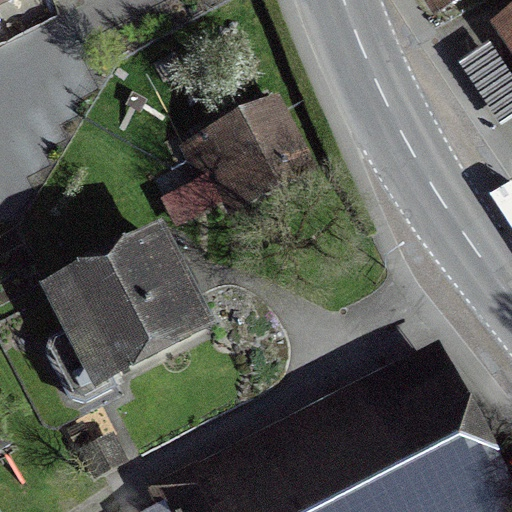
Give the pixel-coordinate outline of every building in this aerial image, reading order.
[(430,0),(436,9),(451,0),(430,0)] [(511,8),(490,24),(511,54),(511,8)] [(511,98),(511,95),(492,65),(468,81),(490,113),(511,98)] [(263,122),(221,143),(247,192),(287,171),(263,122)] [(196,332),(151,245),(53,296),(72,333),(50,344),(46,358),(68,401),(81,405),(104,393),(109,391),(103,380),(196,332)] [(155,493),(165,511),(507,511),(436,369),(434,370),(443,388),(215,505),(197,471),(155,493)]
